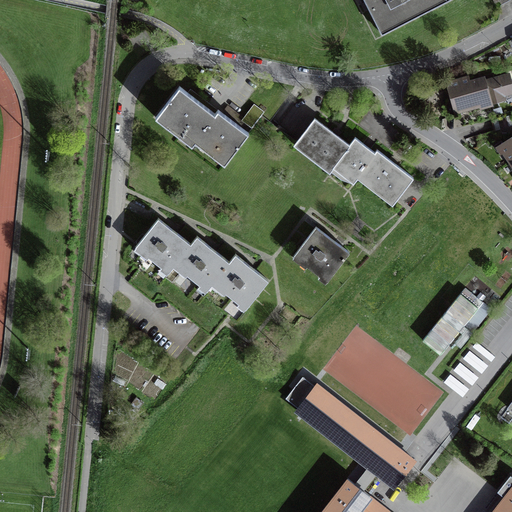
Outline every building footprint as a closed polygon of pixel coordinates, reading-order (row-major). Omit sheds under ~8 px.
[(364,0),(382,34),(448,0),(364,0)] [(469,77),(447,83),(455,111),(478,104),(479,107),(504,100),(502,94),(511,91),(511,83),(509,75),(486,82),(485,78),(470,82),(469,77)] [(190,137),(194,140),(215,114),(180,86),(156,117),(157,117),(160,113),(164,116),(162,118),(170,124),(168,126),(180,135),(182,133),(189,138),(190,137)] [(245,137),(215,114),(194,140),(191,144),(192,144),(198,137),(202,139),(201,141),(208,147),(207,149),(213,154),(214,152),(221,157),(223,155),(227,158),(224,162),(225,163),(245,137)] [(377,150),(375,153),(365,146),(355,138),(350,145),(332,131),(315,118),(296,142),(331,169),(342,178),(354,182),(359,174),(395,201),(413,177),(394,163),(377,150)] [(511,139),(511,138),(500,146),(511,163),(511,139)] [(175,231),(158,218),(136,246),(137,245),(144,250),(143,252),(144,251),(149,255),(148,256),(161,266),(162,265),(169,271),(168,272),(176,263),(182,268),(181,269),(182,270),(183,269),(188,273),(187,274),(200,285),(201,283),(207,288),(206,289),(207,290),(214,281),(221,286),(220,288),(221,288),(222,287),(226,291),(225,292),(239,303),(240,302),(246,306),(245,308),(246,308),(269,280),(250,265),(236,254),(230,261),(213,248),(197,236),(191,243),(175,231)] [(349,251),(316,226),(294,255),(327,281),(349,251)] [(483,303),(465,288),(422,342),(440,355),(483,303)] [(456,341),(460,345),(472,332),(467,328),(456,341)] [(318,385),(297,411),(361,460),(369,466),(376,472),(394,485),(414,459),(318,385)] [(356,511),(357,511),(369,496),(370,495),(362,490),(376,472),(369,466),(355,484),(348,478),(321,511),(356,511)] [(511,511),(511,487),(492,511),(511,511)] [(388,511),(369,496),(357,511),(388,511)]
